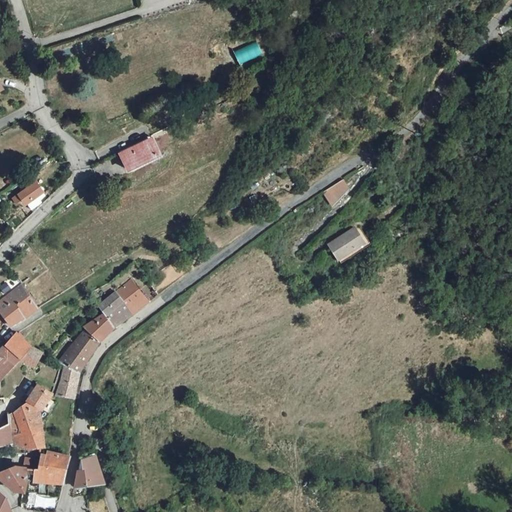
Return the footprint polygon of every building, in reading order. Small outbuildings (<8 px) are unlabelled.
[(239,64),(261,53),(255,40),(233,51),(239,64)] [(119,157),(127,174),(142,167),(163,156),(154,139),(119,157)] [(344,182),(325,194),(332,204),(348,187),(344,182)] [(37,184),(21,195),(32,211),(42,204),(40,201),(38,198),(44,194),(37,184)] [(343,259),(368,243),(357,226),(332,242),(343,259)] [(133,279),(116,291),(132,313),(149,301),(133,279)] [(33,312),(38,308),(22,284),(0,300),(0,310),(6,319),(10,324),(22,319),(33,312)] [(97,305),(103,313),(114,327),(132,313),(116,291),(97,305)] [(103,313),(84,328),(99,341),(114,327),(103,313)] [(78,371),(99,341),(84,328),(58,361),(64,365),(78,371)] [(4,345),(21,360),(33,346),(18,331),(4,345)] [(0,381),(21,360),(4,345),(0,349),(0,381)] [(34,367),(43,352),(33,346),(21,360),(34,367)] [(78,371),(64,365),(55,396),(73,398),(79,373),(78,371)] [(52,394),(38,384),(28,399),(39,407),(42,409),(52,394)] [(22,433),(12,435),(14,442),(20,448),(29,450),(44,448),(39,407),(28,399),(25,403),(13,413),(16,419),(22,433)] [(12,435),(22,433),(16,419),(13,413),(9,414),(10,424),(12,435)] [(0,446),(14,442),(12,435),(10,424),(0,429),(0,446)] [(39,469),(35,469),(33,483),(63,485),(69,455),(48,451),(47,454),(42,454),(39,469)] [(75,486),(105,484),(96,456),(94,456),(80,459),(75,486)] [(16,466),(0,472),(0,478),(12,489),(24,491),(28,481),(26,467),(16,466)] [(0,511),(10,511),(3,495),(0,492),(0,511)]
